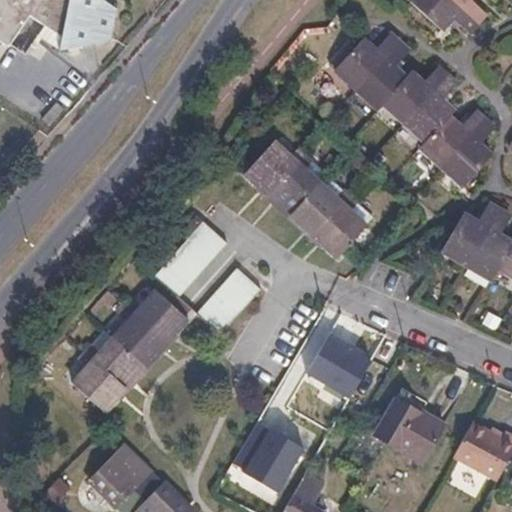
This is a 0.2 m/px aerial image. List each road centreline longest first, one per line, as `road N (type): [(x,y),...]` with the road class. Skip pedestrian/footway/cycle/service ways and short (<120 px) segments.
road 1 (tertiary): [(0,305),(134,155),(236,0)]
road 2 (tertiary): [(196,0),(0,235)]
road 3 (residential): [(511,369),(331,289)]
